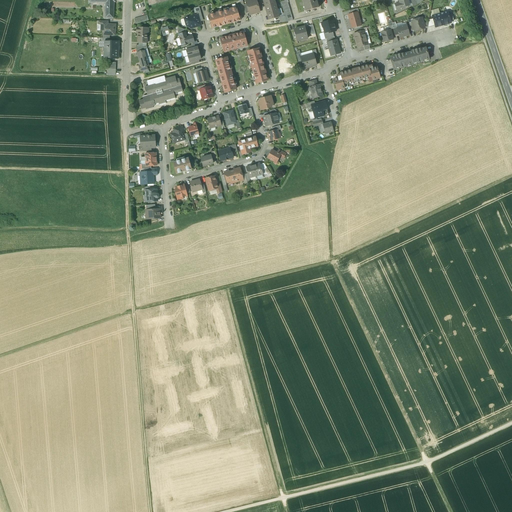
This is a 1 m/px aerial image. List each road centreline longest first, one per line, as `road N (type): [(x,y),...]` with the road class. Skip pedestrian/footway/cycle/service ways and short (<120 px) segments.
road 1 (track): [(125,133),(151,511)]
road 2 (track): [(331,259),(449,511)]
road 3 (track): [(226,285),(280,497)]
road 4 (track): [(426,462),(224,511)]
road 5 (track): [(331,259),(133,310)]
road 6 (track): [(511,175),(331,259)]
road 7 (residential): [(220,100),(202,36),(257,21),(274,85)]
road 8 (track): [(35,0),(14,73),(126,77)]
road 9 (residential): [(166,182),(258,156),(264,145),(250,92)]
road 10 (track): [(0,355),(133,310)]
road 11 (residential): [(129,0),(125,133)]
road 12 (track): [(0,229),(128,231)]
